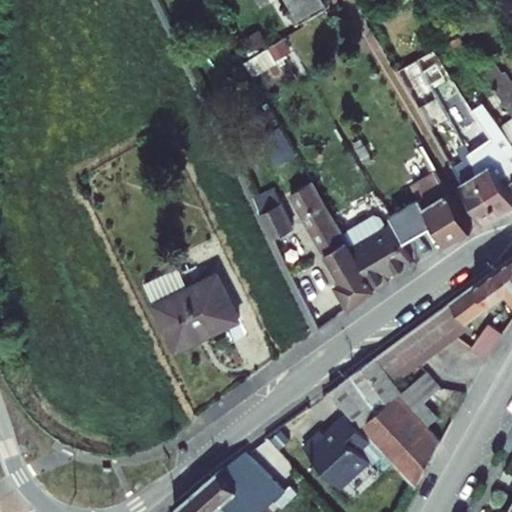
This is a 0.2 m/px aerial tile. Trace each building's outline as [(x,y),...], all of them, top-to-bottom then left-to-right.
[(287,0),(293,8),(307,0),(287,0)] [(325,0),(307,0),(293,8),(300,21),(328,5),(325,0)] [(291,50),(283,37),(270,45),(278,57),(291,50)] [(418,58),(431,83),(449,72),(436,49),(418,58)] [(398,69),(420,107),(438,96),(431,83),(418,58),(398,69)] [(511,80),(509,75),(504,78),(496,65),(486,71),(511,110),(511,80)] [(483,101),(472,109),(491,137),(468,152),(476,165),(476,171),(501,211),(511,204),(511,193),(501,177),(507,173),(511,169),(511,140),(502,126),(495,120),(483,101)] [(298,153),(272,107),(251,119),(277,165),(298,153)] [(511,119),(502,126),(511,140),(511,169),(507,173),(511,179),(511,119)] [(468,152),(463,142),(457,146),(464,160),(454,166),(485,221),(501,211),(476,171),(476,165),(468,152)] [(423,158),(430,170),(436,166),(429,154),(423,158)] [(436,222),(448,244),(472,229),(439,171),(413,186),(420,198),(392,214),(407,239),(436,222)] [(337,282),(351,306),(376,288),(344,233),(313,179),(292,192),(323,245),(343,279),(337,282)] [(254,198),(261,212),(282,202),(275,188),(254,198)] [(294,224),(282,202),(261,212),(273,235),(294,224)] [(382,216),(376,214),(344,233),(376,288),(390,279),(388,275),(413,260),(391,222),(387,225),(382,216)] [(317,248),(337,282),(343,279),(323,245),(317,248)] [(511,255),(453,299),(470,324),(473,323),(511,294),(511,293),(511,255)] [(179,267),(147,283),(156,301),(187,285),(179,267)] [(236,314),(214,271),(187,285),(156,301),(178,344),(236,314)] [(470,324),(453,299),(441,308),(459,333),(470,324)] [(459,333),(441,308),(374,356),(393,382),(459,333)] [(490,359),(507,336),(490,323),(473,350),(490,359)] [(400,391),(393,382),(374,356),(329,389),(351,412),(359,422),(400,391)] [(441,386),(427,370),(400,391),(359,422),(387,452),(417,485),(442,440),(430,426),(440,417),(425,401),(441,386)] [(359,422),(351,412),(328,433),(324,430),(305,446),(343,487),(373,459),(376,462),(387,452),(359,422)] [(263,511),(286,488),(248,449),(220,468),(263,511)] [(376,462),(373,459),(343,487),(339,490),(350,501),(383,470),(376,462)] [(261,511),(263,511),(220,468),(174,509),(177,511),(261,511)]
